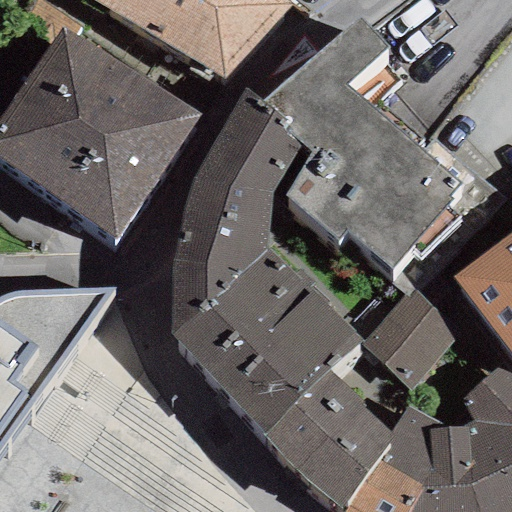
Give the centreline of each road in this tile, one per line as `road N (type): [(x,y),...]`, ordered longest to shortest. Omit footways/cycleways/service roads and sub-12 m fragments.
road 1 (residential): [(135,275),(224,103),(297,26),(335,0)]
road 2 (residential): [(135,275),(0,273)]
